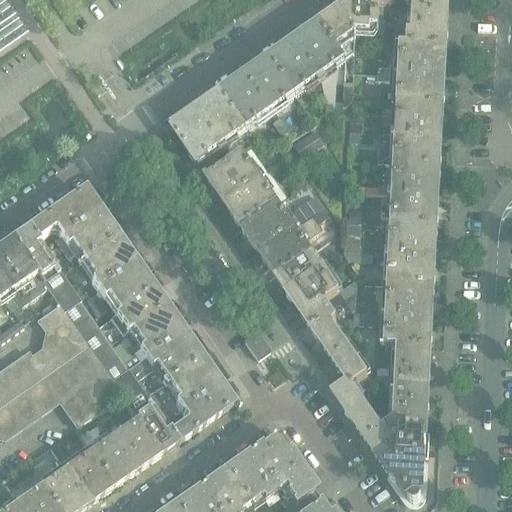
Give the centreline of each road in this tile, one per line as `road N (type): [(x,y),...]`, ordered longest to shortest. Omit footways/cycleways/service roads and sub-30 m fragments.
road 1 (residential): [(0,224),(314,0)]
road 2 (tertiary): [(484,511),(499,226),(511,204)]
road 3 (residential): [(270,415),(127,210),(171,179)]
road 4 (residential): [(270,415),(130,511)]
road 5 (residential): [(363,511),(293,412),(282,407),(270,415)]
